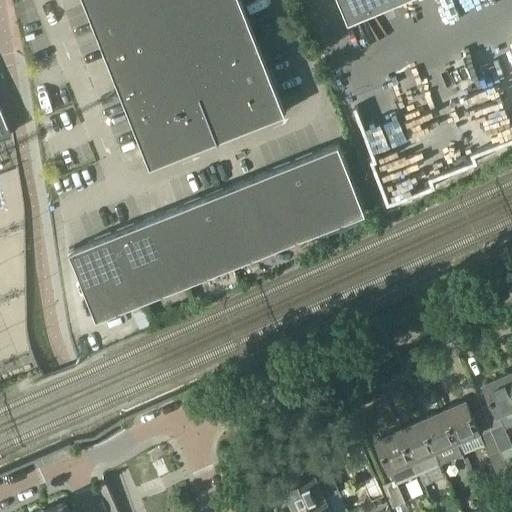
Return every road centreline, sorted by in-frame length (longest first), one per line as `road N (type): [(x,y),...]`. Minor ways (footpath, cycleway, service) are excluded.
road 1 (residential): [(194,433),(216,413),(511,285)]
road 2 (residential): [(194,433),(159,426),(70,464)]
